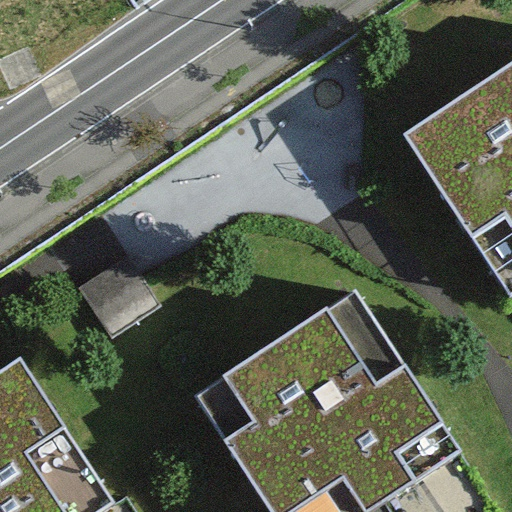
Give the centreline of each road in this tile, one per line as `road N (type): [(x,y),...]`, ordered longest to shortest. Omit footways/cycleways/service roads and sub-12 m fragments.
road 1 (motorway): [(0,181),(270,0)]
road 2 (primary): [(0,147),(221,0)]
